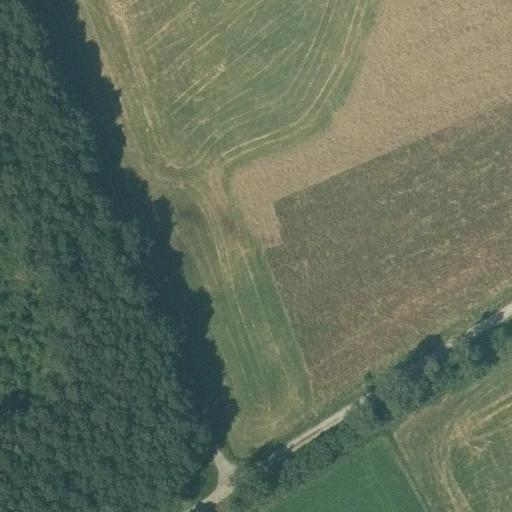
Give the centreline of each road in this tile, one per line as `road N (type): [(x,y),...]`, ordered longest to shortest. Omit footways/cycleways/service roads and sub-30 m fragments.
road 1 (track): [(47,0),(230,481)]
road 2 (track): [(230,481),(511,306)]
